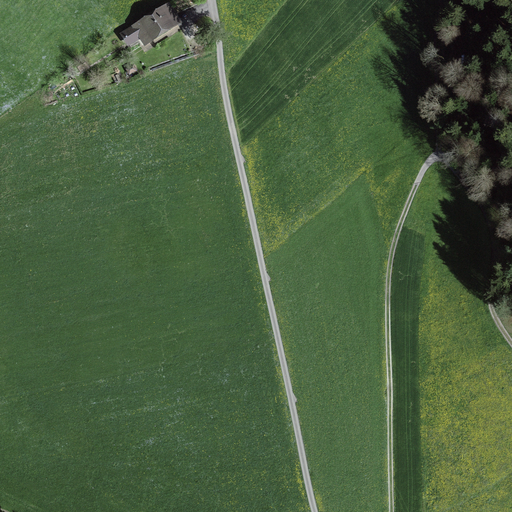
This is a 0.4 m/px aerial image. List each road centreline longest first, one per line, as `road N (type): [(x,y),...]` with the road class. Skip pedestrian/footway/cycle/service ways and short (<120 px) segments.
road 1 (track): [(511,343),(494,312),(495,237),(485,208),(451,160),(436,158),(423,168),(389,264),(390,511)]
road 2 (track): [(314,511),(211,0)]
